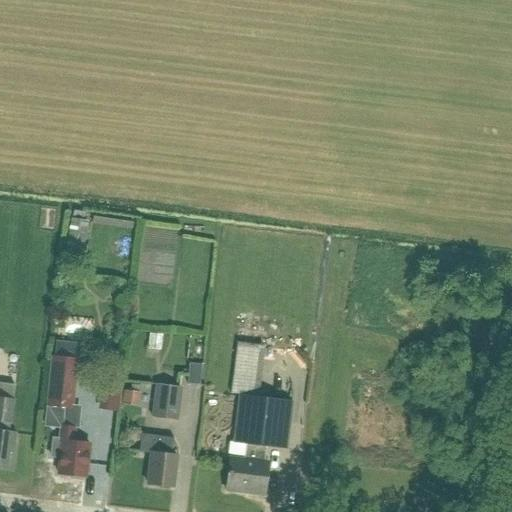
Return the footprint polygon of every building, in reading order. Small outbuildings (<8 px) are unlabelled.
[(239,324),(237,343),(242,344),(263,346),(271,347),(274,329),(239,324)] [(231,394),(238,395),(233,443),(245,444),(243,460),(229,458),(225,490),(243,493),(244,490),(264,493),(267,463),(263,463),(265,447),(285,449),(291,401),(257,397),(263,346),(242,344),(237,343),(231,394)] [(50,457),(59,458),(57,474),(86,478),(89,444),(73,442),(75,428),(77,428),(79,406),(73,405),(78,360),(50,356),(44,407),(46,407),(44,424),(59,426),(57,440),(52,439),(50,457)] [(202,365),(188,363),(186,384),(199,385),(202,365)] [(152,385),(148,418),(174,421),(178,388),(152,385)] [(123,391),(122,402),(138,404),(139,393),(123,391)] [(15,434),(8,433),(13,401),(12,401),(0,398),(0,467),(6,468),(8,454),(12,454),(15,434)] [(170,455),(172,439),(158,437),(156,454),(150,453),(146,485),(172,488),(176,456),(170,455)]
